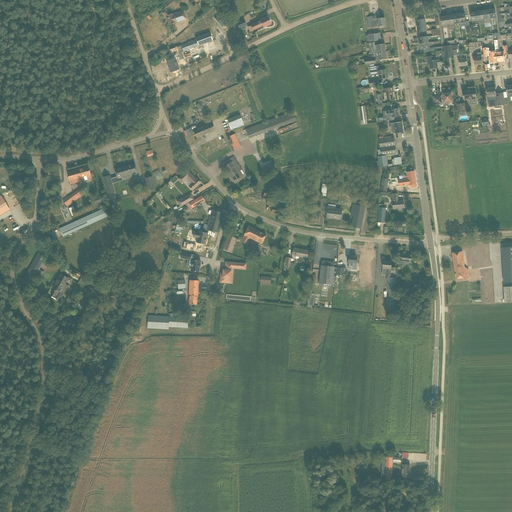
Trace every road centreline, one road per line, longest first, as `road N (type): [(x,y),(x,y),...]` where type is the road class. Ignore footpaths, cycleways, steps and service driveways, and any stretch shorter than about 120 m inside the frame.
road 1 (unclassified): [(12,511),(43,393),(44,353),(16,293),(11,261),(33,225),(39,158)]
road 2 (unclassified): [(430,242),(273,223),(232,202),(170,131)]
road 3 (secondary): [(430,511),(437,328),(430,242)]
road 4 (track): [(346,5),(155,93)]
road 5 (secondary): [(430,242),(408,83)]
